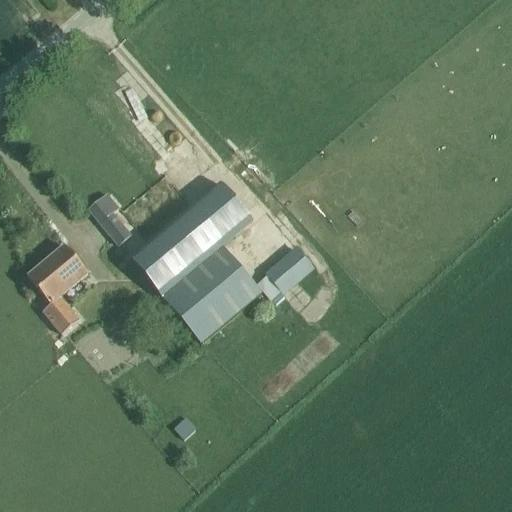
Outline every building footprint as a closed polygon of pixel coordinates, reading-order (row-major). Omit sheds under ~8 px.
[(200,348),(261,298),(222,252),(254,225),(221,187),(130,263),(183,327),(200,348)] [(92,216),(119,249),(131,239),(113,217),(117,214),(107,203),(92,216)] [(267,276),(269,278),(259,287),(276,307),(317,272),(298,249),(267,276)] [(65,250),(28,281),(51,309),(45,313),(65,336),(81,323),(61,300),(88,277),(65,250)] [(196,434),(186,423),(174,433),(184,444),(196,434)]
